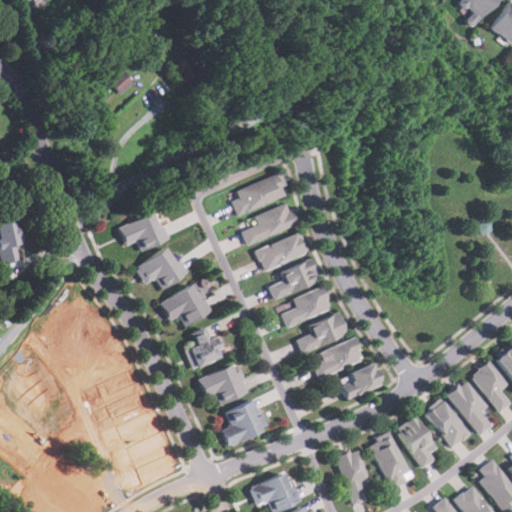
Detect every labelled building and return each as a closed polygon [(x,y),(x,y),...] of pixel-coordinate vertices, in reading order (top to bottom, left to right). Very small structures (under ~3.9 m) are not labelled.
[(460,19),(467,26),(493,0),(455,0),(467,12),(460,19)] [(511,37),(511,3),(507,0),(505,0),(486,28),(508,43),(511,37)] [(169,65),(178,84),(196,75),(186,56),(169,65)] [(116,92),(129,81),(118,69),(106,80),(116,92)] [(284,195),(276,173),(234,189),(237,197),(230,200),(236,214),(284,195)] [(251,215),(255,225),(240,230),(245,243),(294,226),(286,203),(251,215)] [(115,228),(123,245),(133,240),(138,251),(166,238),(153,210),(115,228)] [(0,261),(14,261),(14,222),(0,222),(0,261)] [(262,270),(304,252),(295,231),(253,250),(262,270)] [(141,284),(152,278),(159,289),(183,273),(166,246),(131,268),(141,284)] [(316,280),(307,259),(278,271),(281,279),(266,286),(272,299),(316,280)] [(207,313),(194,283),(156,300),(166,321),(176,316),(180,326),(207,313)] [(73,286),(86,296),(53,341),(41,332),(50,320),(57,325),(60,321),(52,315),(73,286)] [(285,328),(328,307),(317,286),(289,299),(293,306),(278,313),(285,328)] [(305,326),(309,334),(295,341),(301,354),(344,333),(333,312),(305,326)] [(103,328),(64,359),(55,348),(70,336),(68,334),(93,314),(103,328)] [(189,370),(221,356),(208,325),(189,333),(195,345),(181,351),(189,370)] [(317,378),(360,359),(351,337),(316,352),(320,361),(311,364),(317,378)] [(123,356),(77,381),(70,369),(87,360),(85,356),(114,340),(123,356)] [(511,346),(510,344),(491,359),(511,383),(511,346)] [(503,384),(485,360),(466,374),(495,413),(507,403),(497,389),(503,384)] [(336,379),(346,400),(380,384),(370,363),(336,379)] [(248,391),(237,367),(231,370),(228,365),(193,381),(202,400),(214,395),(218,404),(248,391)] [(104,386),(99,389),(101,394),(87,401),(81,387),(128,367),(135,382),(108,394),(104,386)] [(442,395),(455,383),(457,386),(463,382),(483,406),(476,412),(488,425),(476,435),(442,395)] [(144,402),(98,423),(91,408),(138,387),(144,402)] [(467,433),(450,447),(421,412),(438,398),(467,433)] [(266,429),(252,399),(221,413),(228,429),(220,432),(227,447),(266,429)] [(6,421),(18,406),(40,423),(27,439),(6,421)] [(148,408),(155,424),(125,438),(123,434),(107,442),(101,429),(148,408)] [(425,446),(430,443),(414,416),(395,427),(419,467),(433,459),(425,446)] [(0,452),(0,425),(24,445),(11,461),(0,452)] [(157,429),(164,445),(137,457),(133,447),(127,450),(130,458),(116,464),(110,450),(157,429)] [(391,488),(412,477),(386,432),(366,444),(391,488)] [(334,457),(352,505),(366,499),(360,483),(368,480),(356,448),(334,457)] [(168,450),(173,462),(125,484),(120,472),(168,450)] [(511,474),(511,451),(501,459),(511,474)] [(55,471),(66,457),(106,488),(95,502),(55,471)] [(475,481),(501,511),(507,511),(511,507),(511,487),(487,459),(475,470),(481,476),(475,481)] [(265,502),(270,511),(274,511),(298,500),(282,471),(245,490),(254,508),(265,502)] [(90,511),(70,511),(55,500),(57,497),(44,488),(53,477),(93,509),(90,511)] [(488,511),(468,486),(451,499),(461,511),(488,511)] [(60,511),(42,511),(45,509),(40,505),(35,511),(24,502),(33,491),(60,511)] [(453,511),(441,497),(430,507),(434,511),(453,511)]
